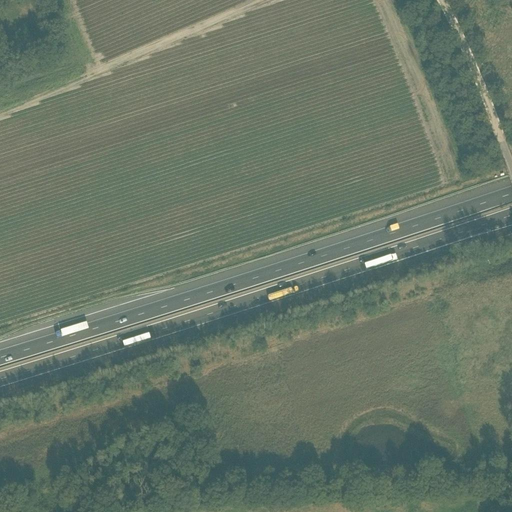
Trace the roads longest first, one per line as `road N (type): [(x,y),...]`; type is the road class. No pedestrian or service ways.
road 1 (motorway): [(0,380),(511,215)]
road 2 (motorway): [(511,194),(0,358)]
road 3 (track): [(511,486),(201,496),(135,511)]
road 4 (unclassified): [(511,173),(445,0)]
